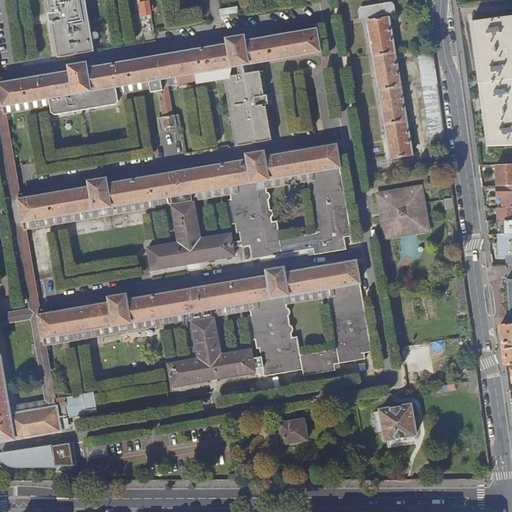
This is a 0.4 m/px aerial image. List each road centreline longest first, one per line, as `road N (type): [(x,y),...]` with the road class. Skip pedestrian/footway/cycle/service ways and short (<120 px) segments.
road 1 (residential): [(506,497),(440,0)]
road 2 (secondary): [(127,498),(506,497)]
road 3 (unknown): [(368,251),(43,305)]
road 4 (secondary): [(0,498),(127,498)]
